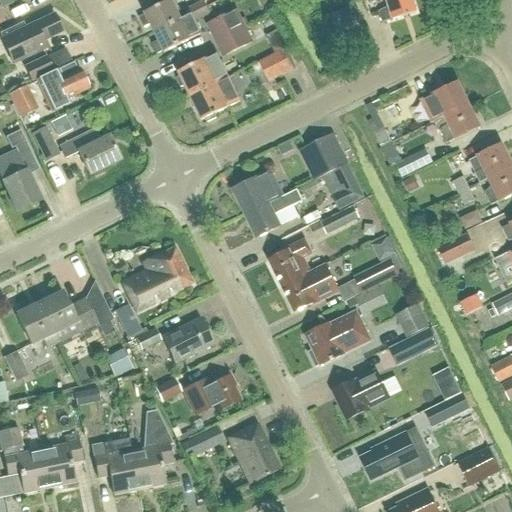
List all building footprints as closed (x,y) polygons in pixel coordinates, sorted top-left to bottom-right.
[(0,0),(0,8),(17,0),(0,0)] [(256,0),(261,9),(274,2),(272,0),(256,0)] [(411,0),(385,0),(389,9),(379,14),(382,24),(416,13),(411,0)] [(191,17),(206,10),(203,2),(187,10),(191,17)] [(180,23),(170,3),(144,16),(145,18),(140,20),(144,30),(150,28),(154,36),(180,23)] [(356,5),(329,15),(334,31),(362,22),(356,5)] [(158,44),(152,47),(157,57),(163,54),(164,55),(201,37),(194,24),(210,16),(206,10),(191,17),(180,23),(154,36),(158,44)] [(215,44),(246,28),(237,11),(206,26),(215,44)] [(335,33),(329,15),(321,17),(328,36),(335,33)] [(46,51),(42,42),(60,34),(52,17),(24,30),(21,24),(11,29),(0,33),(0,36),(1,39),(0,38),(0,41),(11,67),(46,51)] [(246,28),(215,44),(222,59),(253,44),(246,28)] [(266,36),(275,55),(282,51),(290,47),(282,29),(266,36)] [(282,51),(259,63),(269,83),(293,71),(282,51)] [(45,57),(24,68),(31,82),(52,72),(45,57)] [(190,100),(221,84),(227,80),(216,57),(178,76),(180,80),(177,81),(181,90),(184,89),(190,100)] [(63,101),(87,90),(79,73),(60,82),(56,73),(35,82),(49,113),(65,106),(63,101)] [(221,84),(190,100),(202,124),(205,122),(208,125),(216,121),(215,118),(228,111),(228,110),(239,105),(227,80),(221,84)] [(431,124),(445,117),(445,119),(468,107),(457,84),(435,95),(435,96),(425,101),(421,103),(431,124)] [(8,96),(19,119),(37,111),(26,87),(8,96)] [(468,107),(445,119),(449,126),(441,133),(447,145),(456,140),(456,141),(479,130),(468,107)] [(30,135),(44,163),(58,156),(45,128),(30,135)] [(381,150),(392,145),(384,130),(374,135),(381,150)] [(0,160),(0,182),(15,214),(39,202),(27,178),(38,173),(20,133),(2,142),(8,156),(0,160)] [(97,144),(91,133),(58,149),(64,161),(77,155),(88,177),(118,162),(107,139),(97,144)] [(332,137),(305,150),(320,179),(333,173),(347,166),(332,137)] [(392,145),(381,150),(386,161),(397,156),(392,145)] [(479,184),(488,180),(489,181),(511,169),(501,147),(477,158),(478,159),(469,163),(475,176),(479,184)] [(402,178),(432,163),(425,150),(395,165),(402,178)] [(347,166),(333,173),(343,192),(332,198),(338,212),(363,199),(347,166)] [(511,169),(489,181),(492,188),(484,195),(491,207),(499,203),(500,204),(511,198),(511,169)] [(270,174),(234,192),(246,217),(283,199),(270,174)] [(459,196),(470,190),(463,177),(452,183),(459,196)] [(470,190),(459,196),(464,207),(475,201),(470,190)] [(290,196),(283,199),(246,217),(257,240),(280,229),(274,216),(294,206),(302,202),(298,192),(290,196)] [(327,236),(359,220),(353,207),(320,224),(327,236)] [(463,233),(484,223),(479,210),(457,220),(463,233)] [(511,224),(510,225),(511,226),(502,231),(507,243),(511,242),(511,224)] [(445,265),(475,251),(467,235),(437,249),(445,265)] [(311,274),(310,273),(304,261),(311,257),(304,243),(286,251),(287,254),(268,263),(281,289),(311,274)] [(167,295),(190,285),(173,249),(162,254),(161,252),(154,255),(155,257),(141,264),(145,272),(120,284),(133,313),(168,297),(167,295)] [(389,260),(353,278),(361,295),(398,277),(389,260)] [(332,300),(332,299),(340,295),(326,265),(310,273),(311,274),(281,289),(294,316),(313,307),(314,308),(332,300)] [(84,300),(79,302),(68,308),(61,294),(37,305),(52,336),(53,335),(58,343),(79,332),(91,327),(96,325),(103,338),(113,334),(108,323),(112,322),(93,283),(84,300)] [(498,317),(511,309),(511,294),(492,304),(498,317)] [(482,308),(476,297),(461,304),(467,316),(482,308)] [(52,336),(37,305),(15,316),(29,347),(52,336)] [(140,331),(127,305),(112,313),(125,338),(140,331)] [(395,316),(406,339),(429,328),(418,305),(395,316)] [(315,370),(319,368),(320,369),(344,358),(344,357),(370,344),(356,314),(329,328),(329,327),(305,338),(312,353),(308,356),(315,370)] [(199,321),(170,335),(170,333),(160,338),(167,352),(169,351),(175,364),(211,346),(199,321)] [(141,351),(160,341),(155,330),(135,340),(141,351)] [(415,336),(378,355),(387,371),(423,352),(415,336)] [(113,379),(131,370),(122,350),(104,359),(113,379)] [(2,359),(14,383),(27,377),(16,352),(2,359)] [(355,384),(333,394),(347,423),(369,412),(368,412),(390,401),(377,375),(355,385),(355,384)] [(207,387),(204,381),(181,392),(192,415),(213,404),(216,412),(239,401),(232,388),(234,386),(229,376),(207,387)] [(153,390),(160,403),(180,393),(174,380),(153,390)] [(511,381),(501,387),(509,402),(511,400),(511,381)] [(415,433),(438,421),(432,409),(409,421),(415,433)] [(171,465),(167,447),(172,446),(155,412),(145,413),(142,450),(129,453),(138,491),(162,486),(159,468),(171,465)] [(256,427),(226,442),(248,486),(278,471),(256,427)] [(0,432),(0,453),(5,479),(17,477),(21,495),(47,490),(39,451),(22,455),(17,429),(0,432)] [(194,430),(175,439),(177,443),(196,434),(194,430)] [(39,451),(47,490),(73,484),(69,466),(80,463),(74,436),(61,439),(63,446),(39,451)] [(402,471),(413,465),(401,439),(371,453),(372,455),(360,461),(371,482),(400,468),(402,471)] [(138,491),(129,453),(116,455),(113,442),(89,447),(91,454),(96,480),(107,477),(111,497),(138,491)] [(488,448),(457,464),(470,489),(501,473),(488,448)] [(436,511),(427,492),(396,506),(397,509),(391,511),(436,511)]
